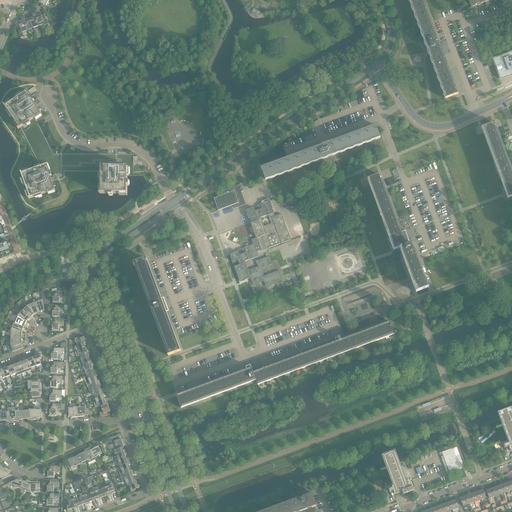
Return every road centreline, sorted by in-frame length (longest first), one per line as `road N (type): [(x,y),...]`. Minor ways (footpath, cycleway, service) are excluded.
road 1 (tertiary): [(205,180),(376,64)]
road 2 (residential): [(48,95),(69,139),(136,148),(168,193)]
road 3 (tertiary): [(86,272),(142,418)]
road 4 (tertiary): [(152,414),(97,268)]
road 5 (residential): [(235,333),(202,243),(176,204)]
road 6 (residential): [(122,422),(86,329),(46,344)]
road 7 (residential): [(429,247),(382,116)]
road 8 (unclassified): [(95,511),(146,488),(122,422)]
